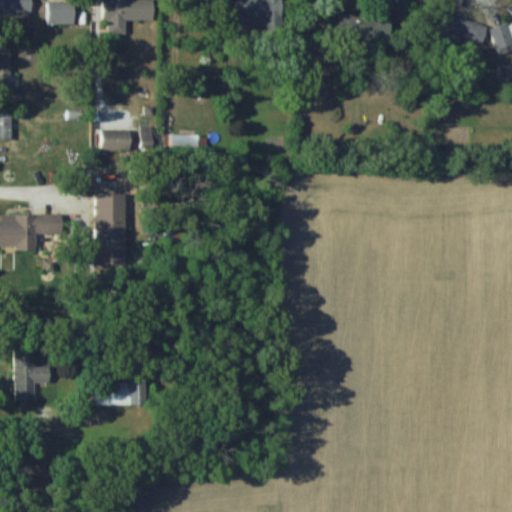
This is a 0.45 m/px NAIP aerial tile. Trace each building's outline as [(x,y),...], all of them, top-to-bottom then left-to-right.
[(0,0),(0,13),(34,14),(33,0),(0,0)] [(77,0),(49,0),(49,24),(77,24),(77,0)] [(105,0),(105,19),(152,19),(152,0),(105,0)] [(482,44),(489,27),(447,11),(440,28),(482,44)] [(340,13),(340,39),(389,39),(389,13),(340,13)] [(492,27),(496,50),(511,47),(511,32),(510,23),(492,27)] [(0,85),(14,86),(14,48),(0,48),(0,85)] [(0,140),(15,140),(15,114),(0,113),(0,140)] [(16,401),(41,401),(40,386),(51,386),(51,369),(35,369),(35,349),(15,350),(16,401)] [(130,382),(94,382),(94,404),(130,404),(130,382)]
